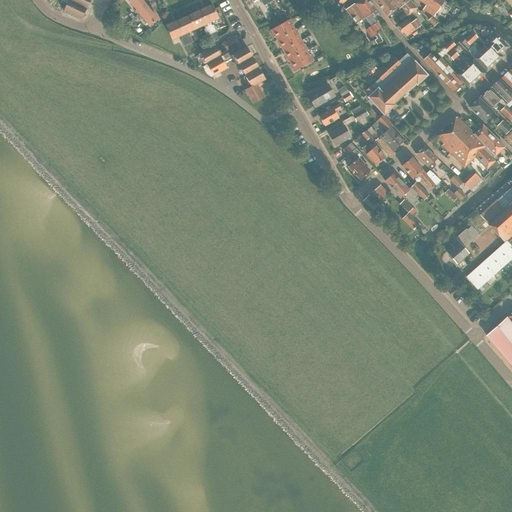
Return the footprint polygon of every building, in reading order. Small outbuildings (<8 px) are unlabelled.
[(87,8),(69,0),(59,0),(67,4),(63,11),(81,20),(87,8)] [(69,0),(87,8),(90,0),(69,0)] [(135,11),(137,15),(148,7),(143,0),(130,0),(129,1),(136,10),(135,11)] [(365,18),(364,18),(370,26),(371,25),(376,21),(371,14),(376,10),(368,0),(360,0),(355,4),(365,18)] [(373,0),(387,16),(398,7),(391,0),(373,0)] [(408,15),(417,8),(409,0),(392,0),(400,8),(401,7),(408,15)] [(437,12),(444,1),(443,0),(418,0),(426,5),(423,9),(433,16),(436,12),(437,12)] [(356,24),(362,20),(364,18),(354,3),(346,9),(356,24)] [(212,5),(200,10),(211,33),(216,31),(213,25),(212,26),(210,22),(218,18),(212,5)] [(153,13),(148,7),(137,15),(140,18),(142,17),(149,26),(158,19),(153,12),(153,13)] [(211,33),(200,10),(189,15),(195,29),(203,25),(205,29),(204,29),(207,36),(211,33)] [(187,33),(195,29),(189,15),(177,21),(188,44),(193,42),(190,36),(188,36),(187,33)] [(435,21),(432,16),(428,20),(433,27),(434,26),(436,29),(439,26),(437,23),(438,22),(436,20),(435,21)] [(364,18),(362,20),(364,23),(362,24),(371,38),(377,33),(376,32),(381,28),(376,22),(372,26),(371,25),(370,26),(364,18)] [(275,37),(277,40),(294,30),(292,25),(293,25),(290,19),(270,30),(274,37),(275,37)] [(406,36),(415,30),(407,19),(398,26),(403,33),(406,36)] [(421,25),(416,19),(411,23),(416,29),(421,25)] [(184,46),(188,44),(177,21),(166,26),(169,32),(172,40),(181,36),(182,39),(181,40),(184,46)] [(294,30),(277,40),(276,41),(280,48),(281,47),(283,50),(300,40),(297,35),(299,35),(296,29),(294,30)] [(149,31),(148,30),(140,37),(142,40),(143,40),(150,33),(149,31)] [(472,32),(468,36),(473,41),(477,38),(472,32)] [(377,34),(377,35),(375,36),(377,39),(374,40),(377,44),(382,41),(380,37),(378,34),(377,34)] [(488,41),(490,44),(500,54),(508,47),(496,34),(491,38),(489,36),(486,39),(488,41)] [(223,52),(221,53),(220,50),(218,51),(220,57),(223,60),(229,56),(226,51),(228,49),(227,47),(230,45),(234,54),(245,47),(239,37),(235,36),(221,44),(221,47),(223,52)] [(469,45),(473,41),(468,36),(464,40),(469,45)] [(288,61),(289,61),(306,51),(307,50),(304,45),(303,45),(300,40),(283,50),(285,54),(284,55),(288,61)] [(455,45),(451,41),(444,48),(447,52),(455,45)] [(503,57),(500,54),(490,44),(486,48),(483,46),(480,49),(495,64),(503,57)] [(214,46),(208,50),(201,53),(207,64),(220,57),(218,51),(214,46)] [(245,47),(234,54),(233,54),(239,65),(253,58),(247,47),(245,47)] [(487,72),(495,64),(480,49),(477,52),(479,54),(474,58),(487,72)] [(289,61),(291,64),(290,65),(293,72),(313,60),(310,55),(309,56),(306,51),(289,61)] [(368,96),(368,97),(384,115),(394,105),(393,104),(416,84),(417,85),(427,75),(413,59),(412,60),(407,53),(398,61),(393,56),(375,73),(380,78),(374,83),(371,86),(370,86),(364,92),(368,96)] [(444,69),(440,64),(430,54),(423,60),(446,84),(449,80),(447,77),(448,76),(442,70),(444,69)] [(223,60),(220,57),(207,64),(213,75),(227,68),(223,60)] [(259,68),(253,58),(239,65),(245,76),(259,68)] [(462,65),(477,81),(485,73),(472,60),(468,64),(466,62),(462,65)] [(377,69),(373,65),(369,69),(373,73),(377,69)] [(469,88),(477,81),(462,65),(459,68),(461,71),(457,75),(469,88)] [(446,84),(454,92),(462,84),(452,73),(453,71),(448,66),(444,69),(442,70),(448,76),(447,77),(449,80),(446,84)] [(265,79),(259,68),(245,76),(251,86),(251,87),(256,84),(262,81),(265,79)] [(511,72),(509,70),(501,78),(511,88),(511,72)] [(507,103),(510,100),(511,101),(511,91),(499,79),(491,87),(507,103)] [(251,87),(251,86),(245,90),(253,103),(264,97),(258,87),(263,84),(262,81),(256,84),(251,87)] [(315,108),(334,96),(327,84),(315,91),(314,89),(307,94),(311,102),(312,104),(315,108)] [(342,97),(348,92),(346,88),(339,92),(342,97)] [(495,104),(499,101),(504,107),(500,111),(511,121),(511,120),(511,111),(505,105),(506,104),(489,88),(480,96),(491,106),(494,104),(495,104)] [(345,102),(352,98),(349,93),(342,97),(345,102)] [(485,122),(494,113),(479,97),(469,107),(485,122)] [(335,112),(341,109),(338,104),(333,107),(332,107),(318,115),(324,126),(339,118),(335,112)] [(353,116),(364,110),(361,105),(350,111),(353,116)] [(364,110),(353,116),(356,121),(368,114),(365,109),(364,110)] [(381,116),(377,120),(376,121),(377,121),(381,126),(385,131),(392,124),(386,118),(384,119),(381,116)] [(442,145),(449,153),(471,131),(457,116),(436,136),(437,137),(437,138),(439,140),(440,140),(443,143),(442,145)] [(505,134),(511,129),(502,120),(497,126),(505,134)] [(376,130),(381,126),(377,121),(372,125),(376,130)] [(335,145),(350,137),(344,125),(329,134),(335,145)] [(474,133),(494,155),(495,156),(504,147),(496,138),(490,132),(482,125),(474,133)] [(392,151),(403,141),(390,127),(379,137),(392,151)] [(367,140),(370,137),(365,131),(361,134),(367,140)] [(474,133),(471,131),(449,153),(464,168),(475,157),(487,169),(495,161),(492,158),(494,155),(474,133)] [(356,148),(355,149),(350,143),(343,150),(354,162),(348,167),(360,180),(370,171),(358,158),(362,155),(356,148)] [(376,165),(385,157),(375,146),(374,147),(371,144),(368,146),(366,144),(361,148),(366,154),(376,165)] [(432,163),(437,159),(424,146),(415,154),(431,170),(435,166),(432,163)] [(430,189),(440,181),(432,173),(429,171),(425,174),(422,170),(411,157),(401,166),(413,179),(417,174),(430,189)] [(482,181),(473,171),(462,182),(471,192),(482,181)] [(385,181),(400,199),(410,190),(394,172),(385,181)] [(457,188),(462,183),(454,175),(449,179),(457,188)] [(429,195),(424,191),(416,182),(411,187),(424,200),(429,195)] [(381,200),(388,193),(380,185),(372,191),(381,200)] [(511,187),(480,214),(484,220),(480,223),(482,225),(477,229),(481,233),(489,225),(504,242),(511,235),(511,187)] [(457,198),(448,189),(444,193),(453,202),(451,203),(454,206),(459,201),(456,198),(457,198)] [(461,200),(465,196),(459,189),(454,194),(461,200)] [(377,215),(383,209),(369,195),(363,200),(377,215)] [(408,212),(412,208),(404,200),(399,204),(408,212)] [(413,229),(419,223),(408,212),(402,219),(413,229)] [(455,238),(459,243),(448,254),(452,258),(452,260),(454,262),(455,262),(456,263),(468,253),(464,248),(475,238),(474,237),(478,233),(471,226),(467,229),(466,228),(455,238)] [(511,248),(507,243),(507,242),(498,249),(508,260),(511,256),(511,248)] [(508,260),(498,249),(489,258),(498,269),(508,260)] [(498,269),(489,258),(481,265),(491,276),(498,269)] [(491,276),(481,265),(474,271),(484,282),(491,276)] [(484,282),(474,271),(467,277),(477,288),(484,282)] [(511,323),(506,317),(486,335),(511,366),(511,323)]
